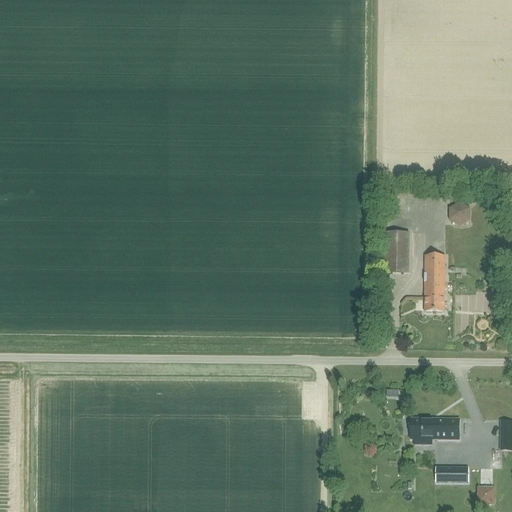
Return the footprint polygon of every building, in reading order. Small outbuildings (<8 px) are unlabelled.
[(462,200),(452,205),(452,217),(462,223),(471,217),(470,205),(462,200)] [(384,234),(384,275),(409,275),(409,235),(384,234)] [(445,313),(445,257),(425,257),(425,275),(424,275),(424,283),(425,283),(425,313),(445,313)] [(459,441),(459,421),(411,421),(411,440),(414,441),(432,441),(459,441)] [(511,451),(511,422),(501,422),(501,451),(511,451)] [(468,483),(468,469),(435,469),(435,483),(468,483)] [(495,507),(495,489),(477,488),(477,506),(495,507)]
